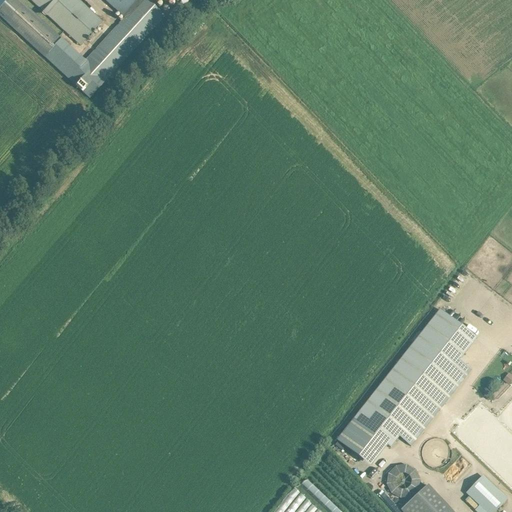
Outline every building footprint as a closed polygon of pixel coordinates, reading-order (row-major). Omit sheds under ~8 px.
[(147,0),(141,0),(125,18),(85,61),(18,0),(7,0),(0,8),(0,16),(89,98),(165,16),(147,0)] [(78,0),(30,0),(80,46),(102,22),(78,0)] [(104,0),(125,18),(141,0),(104,0)] [(477,339),(441,310),(354,419),(391,448),(399,437),(411,447),(472,370),(460,361),(477,339)] [(508,384),(511,379),(511,375),(508,373),(503,380),(508,384)] [(423,480),(403,460),(381,482),(404,504),(412,496),(410,494),(423,480)] [(465,493),(480,506),(478,508),(481,511),(493,511),(507,498),(482,475),(465,493)] [(402,511),(451,511),(427,486),(401,510),(402,511)]
